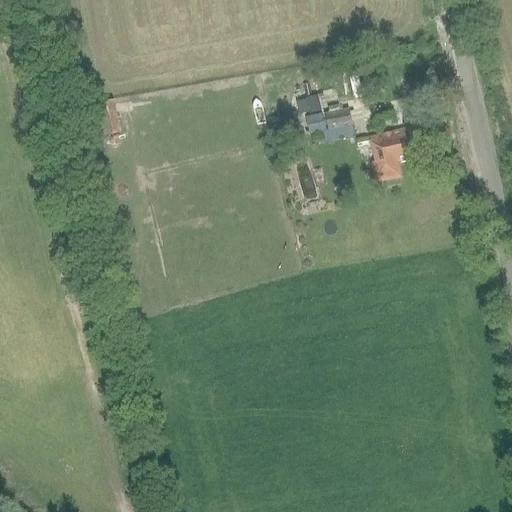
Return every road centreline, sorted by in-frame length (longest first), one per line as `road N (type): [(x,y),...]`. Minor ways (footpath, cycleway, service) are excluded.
road 1 (unknown): [(155,511),(41,0)]
road 2 (unclassified): [(511,260),(453,0)]
